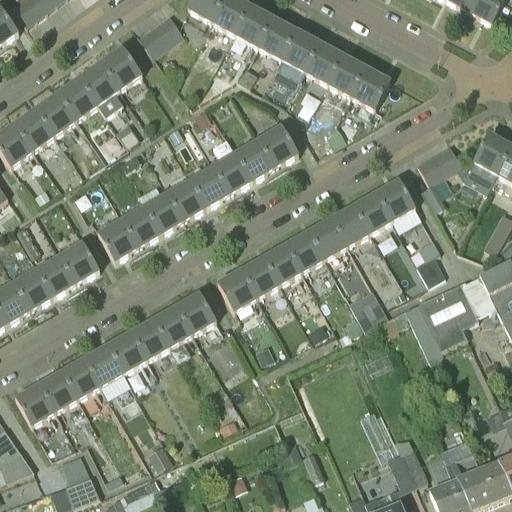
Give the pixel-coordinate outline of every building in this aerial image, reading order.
[(21,6),(37,27),(47,20),(32,0),(29,0),(26,2),(21,6)] [(32,0),(47,20),(57,12),(48,0),(32,0)] [(48,0),(57,12),(67,5),(63,0),(48,0)] [(198,0),(189,17),(212,30),(227,2),(224,0),(198,0)] [(448,0),(446,6),(469,18),(478,0),(448,0)] [(501,0),(478,0),(469,18),(492,31),(507,3),(501,0)] [(236,41),(251,13),(228,1),(227,2),(212,30),(235,42),(236,41)] [(19,8),(11,13),(26,34),(37,27),(21,6),(19,8)] [(259,53),(274,26),(251,13),(236,41),(235,42),(258,55),(259,53)] [(0,53),(18,40),(0,15),(0,53)] [(174,50),(184,43),(170,22),(159,30),(174,50)] [(282,67),(297,38),(274,26),(259,53),(258,55),(282,67)] [(164,58),(174,50),(159,30),(149,37),(164,58)] [(153,65),(164,58),(149,37),(139,44),(153,65)] [(320,52),(321,51),(297,38),(282,67),(305,80),(320,52)] [(320,52),(305,80),(329,92),(344,64),(320,52)] [(120,99),(142,83),(123,57),(102,72),(120,99)] [(329,92),(352,104),(367,76),(344,64),(329,92)] [(102,72),(80,88),(98,114),(106,125),(123,113),(115,102),(120,99),(102,72)] [(246,75),(237,87),(250,95),(258,82),(246,75)] [(367,76),(352,104),(375,117),(390,89),(367,76)] [(77,129),(98,114),(80,88),(58,103),(77,129)] [(55,145),(77,129),(58,103),(37,118),(55,145)] [(34,160),(55,145),(37,118),(15,133),(34,160)] [(211,129),(205,118),(195,123),(201,135),(211,129)] [(0,158),(12,175),(34,160),(15,133),(0,143),(0,158)] [(259,147),(275,175),(298,162),(282,134),(259,147)] [(182,144),(178,136),(170,140),(174,149),(182,144)] [(486,203),(498,182),(511,155),(511,153),(490,142),(476,167),(465,187),(463,191),(486,203)] [(236,160),(252,188),(275,175),(259,147),(236,160)] [(439,159),(452,181),(457,177),(462,174),(450,153),(439,159)] [(511,155),(498,182),(511,189),(511,155)] [(441,187),(452,181),(439,159),(428,165),(441,187)] [(213,174),(230,202),(252,188),(236,160),(213,174)] [(141,170),(136,162),(122,170),(126,179),(141,170)] [(430,193),(433,191),(441,187),(428,165),(417,172),(430,193)] [(465,187),(476,167),(462,174),(457,177),(463,186),(465,187)] [(190,187),(207,215),(230,202),(213,174),(190,187)] [(168,201),(184,228),(207,215),(190,187),(168,201)] [(377,201),(392,228),(415,216),(399,188),(377,201)] [(430,193),(424,197),(436,218),(446,212),(433,191),(430,193)] [(45,196),(35,202),(40,210),(50,204),(45,196)] [(145,214),(161,242),(184,228),(168,201),(145,214)] [(370,241),(392,228),(377,201),(354,214),(370,241)] [(122,227),(138,255),(161,242),(145,214),(122,227)] [(347,254),(370,241),(354,214),(332,227),(347,254)] [(498,258),(510,223),(496,219),(485,253),(498,258)] [(122,227),(99,241),(116,268),(138,255),(122,227)] [(324,266),(347,254),(332,227),(309,240),(324,266)] [(16,239),(32,266),(40,261),(25,234),(16,239)] [(302,279),(324,266),(309,240),(287,252),(302,279)] [(511,244),(501,257),(510,266),(511,264),(511,244)] [(425,268),(435,263),(440,260),(433,247),(418,255),(425,268)] [(60,264),(76,292),(99,278),(89,261),(83,250),(60,264)] [(279,292),(302,279),(287,252),(264,265),(279,292)] [(447,287),(435,263),(425,268),(417,272),(429,296),(447,287)] [(37,277),(53,305),(76,292),(60,264),(37,277)] [(257,305),(279,292),(264,265),(242,278),(257,305)] [(511,271),(510,268),(481,283),(511,343),(511,271)] [(14,291),(30,318),(53,305),(37,277),(14,291)] [(234,317),(257,305),(242,278),(219,291),(234,317)] [(511,346),(511,343),(481,283),(466,291),(465,289),(419,311),(441,358),(467,345),(462,335),(478,328),(477,325),(496,316),(511,346)] [(0,298),(0,318),(8,332),(30,318),(14,291),(0,298)] [(378,331),(389,326),(373,296),(349,309),(365,338),(378,331)] [(397,309),(406,305),(403,298),(394,302),(397,309)] [(200,302),(177,315),(193,343),(216,329),(210,319),(200,302)] [(437,360),(441,358),(419,311),(406,317),(411,330),(420,347),(425,358),(426,360),(428,364),(437,360)] [(170,355),(193,343),(177,315),(154,328),(170,355)] [(389,326),(378,331),(385,346),(399,339),(398,336),(411,330),(406,317),(389,326)] [(357,325),(344,332),(351,344),(364,338),(357,325)] [(147,369),(170,355),(154,328),(131,341),(147,369)] [(328,341),(321,328),(306,337),(313,350),(328,341)] [(124,382),(147,369),(131,341),(108,354),(124,382)] [(268,352),(256,358),(262,372),(274,366),(268,352)] [(101,395),(124,382),(108,354),(86,367),(101,395)] [(79,408),(101,395),(86,367),(63,380),(79,408)] [(56,421),(79,408),(63,380),(40,393),(56,421)] [(446,402),(454,398),(449,388),(441,392),(446,402)] [(33,434),(56,421),(40,393),(17,406),(33,434)] [(381,470),(388,466),(396,463),(374,416),(359,424),(381,470)] [(302,422),(300,417),(280,426),(282,431),(302,422)] [(239,437),(234,426),(219,433),(224,444),(239,437)] [(511,463),(493,472),(507,506),(511,503),(511,426),(503,430),(511,449),(511,463)] [(0,468),(21,460),(8,440),(0,442),(0,468)] [(280,458),(286,473),(302,466),(296,451),(280,458)] [(401,462),(415,494),(428,488),(414,456),(401,462)] [(21,460),(0,468),(0,471),(7,490),(34,480),(21,460)] [(158,478),(169,472),(162,460),(151,466),(158,478)] [(303,464),(314,491),(325,487),(314,460),(303,464)] [(415,494),(401,462),(400,461),(396,463),(388,466),(393,477),(401,495),(403,500),(415,494)] [(457,489),(467,511),(492,511),(507,506),(493,472),(480,477),(473,461),(447,472),(441,461),(440,462),(452,491),(457,489)] [(70,492),(92,486),(81,462),(61,470),(70,492)] [(435,511),(467,511),(457,489),(452,491),(440,462),(428,467),(440,494),(429,498),(435,511)] [(120,481),(105,488),(109,496),(125,489),(124,488),(120,481)] [(241,481),(229,487),(235,501),(248,495),(241,481)] [(92,486),(70,492),(66,494),(72,511),(83,511),(100,506),(92,486)] [(123,501),(124,503),(128,511),(148,511),(173,502),(168,491),(159,495),(155,487),(123,501)] [(171,493),(174,502),(184,498),(180,489),(171,493)] [(400,511),(397,503),(395,498),(365,510),(365,511),(401,511),(401,510),(400,511)] [(350,511),(365,511),(365,510),(362,503),(349,508),(350,511)]
